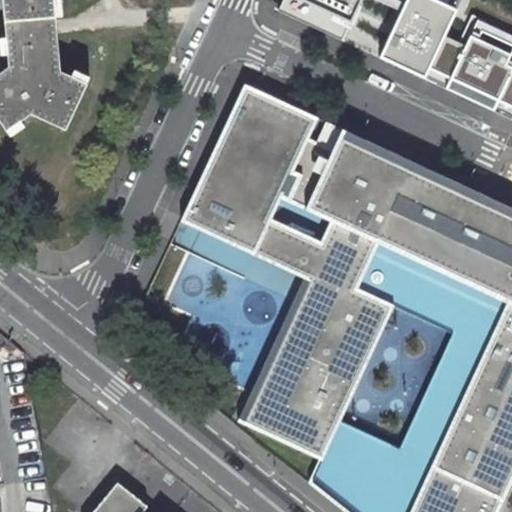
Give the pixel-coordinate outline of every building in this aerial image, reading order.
[(5,0),(8,69),(0,74),(0,121),(5,130),(84,126),(99,81),(75,73),(71,0),(5,0)] [(274,0),(265,21),(329,51),(340,45),(370,60),(360,82),(403,101),(416,89),(435,53),(452,18),(408,0),(399,0),(386,20),(355,4),(356,0),(274,0)] [(511,0),(470,0),(468,15),(474,0),(511,0)] [(450,62),(435,53),(416,89),(432,96),(425,112),(511,151),(511,61),(463,37),(450,62)] [(496,511),(511,478),(511,209),(242,86),(180,220),(303,277),(238,420),(317,458),(307,485),(342,511),(496,511)] [(152,511),(116,482),(91,511),(152,511)]
